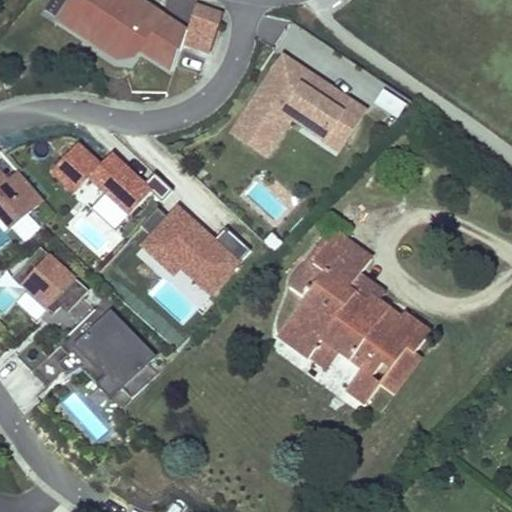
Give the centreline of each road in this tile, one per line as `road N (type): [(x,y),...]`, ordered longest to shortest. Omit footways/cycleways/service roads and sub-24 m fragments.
road 1 (residential): [(0,121),(42,110),(139,122),(189,111),(223,82),(250,0)]
road 2 (residential): [(103,511),(44,468),(0,407)]
